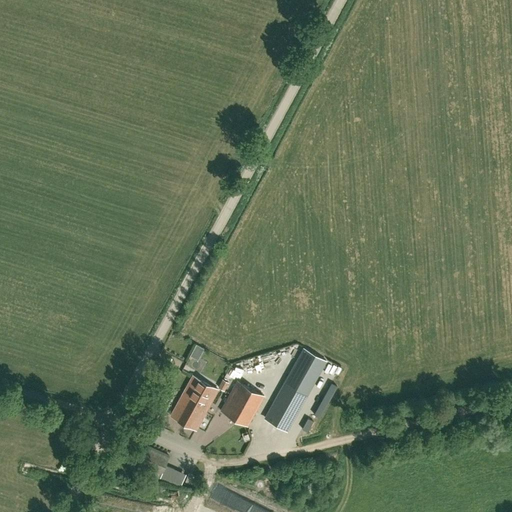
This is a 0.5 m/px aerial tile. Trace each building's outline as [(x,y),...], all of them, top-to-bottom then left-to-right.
[(203,348),(196,344),(190,355),(197,359),(203,348)] [(304,348),(265,418),(287,430),(326,360),(304,348)] [(265,360),(259,371),(279,382),(285,372),(265,360)] [(209,406),(218,389),(193,375),(171,415),(196,429),(209,406)] [(223,379),(218,387),(224,390),(228,382),(223,379)] [(247,425),(264,395),(238,380),(221,410),(247,425)] [(320,417),(337,385),(331,382),(314,414),(320,417)] [(307,431),(313,420),(307,417),(302,428),(304,429),(307,431)] [(147,445),(136,468),(158,479),(158,478),(164,465),(169,455),(147,445)] [(191,458),(172,452),(169,461),(188,467),(191,458)] [(187,476),(164,465),(158,478),(181,488),(187,476)] [(191,483),(194,475),(188,473),(185,481),(191,483)]
